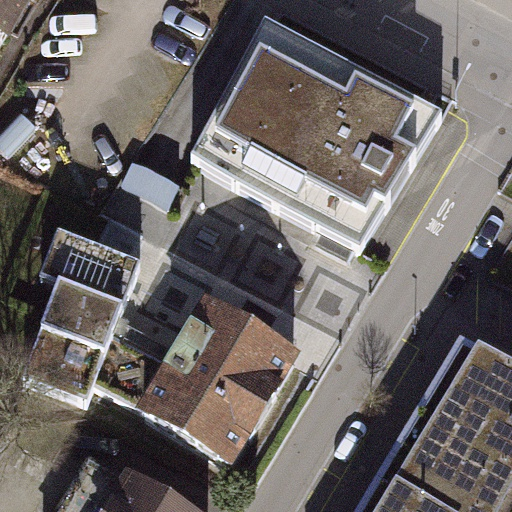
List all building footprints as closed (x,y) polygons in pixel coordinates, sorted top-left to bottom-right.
[(33,0),(0,0),(0,39),(9,45),(33,0)] [(437,119),(263,26),(190,166),(362,258),(437,119)] [(136,163),(127,186),(172,205),(182,182),(136,163)] [(229,475),(301,362),(202,303),(174,348),(117,326),(141,266),(55,236),(37,284),(55,291),(18,389),(86,412),(93,391),(138,413),(135,418),(229,475)] [(511,511),(511,371),(460,342),(363,511),(511,511)] [(183,511),(125,476),(123,480),(88,460),(58,511),(183,511)]
